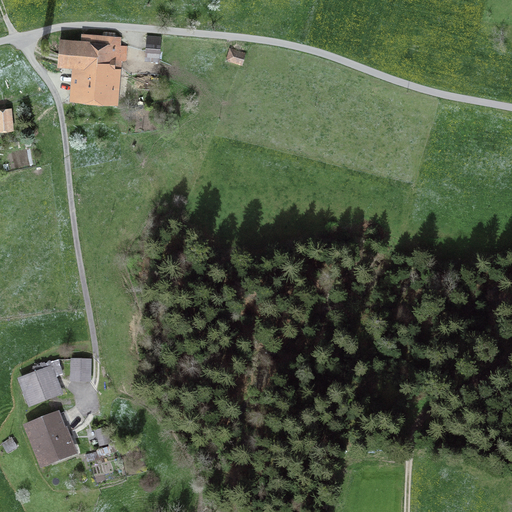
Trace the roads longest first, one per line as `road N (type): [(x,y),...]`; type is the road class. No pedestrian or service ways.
road 1 (unclassified): [(511,107),(266,40),(76,24),(0,41)]
road 2 (track): [(406,511),(413,428),(511,352)]
